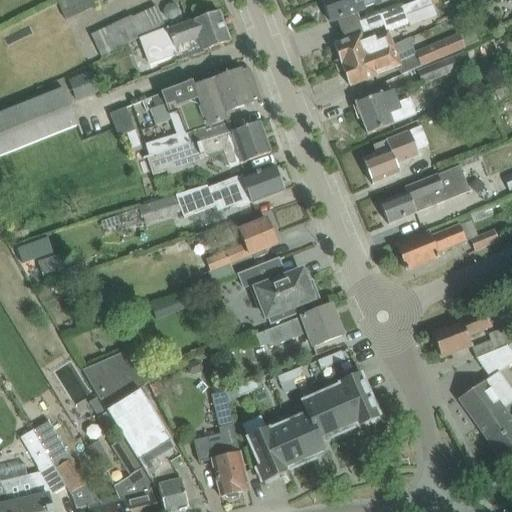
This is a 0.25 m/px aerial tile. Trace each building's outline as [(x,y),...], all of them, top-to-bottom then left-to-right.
[(61,0),(57,2),(66,21),(95,8),(93,4),(103,0),(61,0)] [(324,0),(322,1),(329,21),(376,4),(374,0),(324,0)] [(408,24),(406,18),(405,16),(431,6),(429,0),(420,0),(415,3),(359,23),(363,33),(383,25),(387,32),(366,40),(364,35),(334,45),(341,66),(411,40),(411,38),(393,46),(388,31),(408,24)] [(132,17),(131,16),(90,35),(101,58),(118,51),(117,49),(139,40),(166,28),(156,7),(132,17)] [(175,47),(199,39),(203,51),(230,42),(219,12),(168,30),(168,27),(166,28),(139,40),(149,66),(177,55),(175,47)] [(478,43),(473,30),(414,54),(420,68),(478,43)] [(411,40),(341,66),(349,86),(375,76),(373,73),(398,64),(395,57),(413,49),(411,40)] [(421,85),(467,66),(462,54),(416,73),(421,85)] [(145,145),(149,157),(230,133),(226,121),(223,114),(234,110),(253,103),(241,71),(227,76),(225,70),(178,88),(161,94),(142,101),(145,110),(146,112),(150,111),(155,125),(170,119),(176,135),(145,145)] [(69,81),(76,100),(99,92),(92,73),(69,81)] [(63,89),(44,96),(0,113),(0,156),(77,126),(63,89)] [(381,94),(355,104),(356,105),(352,106),(356,118),(360,116),(367,135),(393,125),(389,115),(400,110),(393,92),(382,96),(381,94)] [(118,137),(134,131),(125,108),(109,115),(118,137)] [(230,133),(149,157),(147,157),(152,175),(202,160),(204,156),(227,165),(230,165),(244,160),(245,162),(270,154),(259,122),(230,133)] [(386,141),(386,142),(374,147),(377,154),(362,160),(372,185),(391,177),(400,174),(397,165),(419,156),(417,149),(425,145),(418,128),(386,141)] [(460,161),(467,185),(503,175),(495,150),(460,161)] [(398,197),(380,204),(388,225),(416,214),(469,193),(459,167),(438,176),(405,189),(407,194),(398,197)] [(206,186),(185,192),(175,196),(138,207),(143,224),(181,213),(183,219),(216,206),(218,212),(235,205),(240,207),(252,203),(283,192),(274,168),(243,179),(242,177),(208,190),(206,186)] [(473,224),(498,214),(495,205),(470,215),(473,224)] [(266,220),(248,227),(239,231),(244,245),(205,260),(215,284),(236,275),(231,263),(252,255),(254,259),(265,254),(264,250),(276,245),(266,220)] [(428,233),(415,239),(396,246),(406,271),(438,258),(437,254),(470,241),(474,252),(499,242),(494,230),(478,237),(471,220),(430,237),(428,233)] [(19,263),(52,254),(47,237),(14,246),(19,263)] [(60,257),(39,263),(46,283),(66,276),(60,257)] [(310,284),(307,286),(304,278),(303,279),(301,273),(278,283),(277,281),(276,281),(269,264),(237,276),(243,291),(250,288),(251,290),(249,291),(257,311),(259,310),(264,323),(268,321),(270,326),(304,312),(301,305),(316,299),(310,284)] [(330,306),(259,334),(255,336),(260,348),(268,345),(270,348),(307,334),(312,347),(342,336),(330,306)] [(441,358),(460,350),(471,346),(467,337),(490,328),(484,312),(460,321),(461,324),(432,335),(441,358)] [(471,347),(475,357),(511,343),(505,327),(488,333),(491,340),(471,347)] [(489,378),(458,400),(477,427),(503,409),(511,402),(511,391),(498,373),(511,363),(511,354),(506,345),(476,359),(489,378)] [(82,370),(99,397),(108,412),(109,413),(155,488),(157,487),(163,511),(176,511),(188,509),(183,490),(180,479),(179,480),(169,461),(179,455),(137,386),(147,382),(132,348),(82,370)] [(345,360),(341,352),(329,356),(333,365),(345,360)] [(333,365),(329,356),(317,361),(321,370),(333,365)] [(304,376),(301,368),(289,373),(292,381),(304,376)] [(292,381),(289,373),(277,377),(281,386),(292,381)] [(375,407),(361,374),(341,382),(359,427),(368,423),(369,424),(382,419),(377,406),(375,407)] [(167,392),(158,375),(148,379),(157,397),(167,392)] [(258,380),(247,384),(250,393),(262,388),(258,380)] [(358,427),(359,427),(341,382),(340,383),(341,386),(323,393),(340,434),(351,429),(350,428),(357,425),(358,427)] [(238,398),(250,393),(247,384),(235,389),(238,398)] [(248,491),(227,406),(224,393),(210,396),(213,409),(219,436),(206,439),(205,438),(193,441),(198,463),(210,460),(220,498),(248,491)] [(302,405),(319,441),(320,441),(327,438),(328,439),(340,434),(323,393),(302,402),(303,404),(302,405)] [(99,418),(108,412),(99,397),(89,403),(99,418)] [(319,441),(302,405),(293,409),(297,418),(287,422),(305,463),(316,458),(315,457),(325,453),(320,441),(319,441)] [(511,421),(503,409),(477,427),(500,459),(511,450),(511,421)] [(268,427),(267,427),(286,473),(287,472),(286,470),(292,467),(293,468),(305,463),(287,422),(269,430),(268,427)] [(277,477),(286,473),(267,427),(247,436),(259,464),(255,466),(262,483),(266,481),(267,483),(277,478),(277,477)] [(124,440),(111,448),(130,477),(114,487),(117,495),(116,495),(118,502),(122,501),(124,510),(126,510),(126,511),(157,511),(152,488),(154,488),(124,440)] [(56,441),(43,450),(48,458),(66,487),(71,497),(76,511),(126,511),(126,510),(124,510),(122,501),(118,502),(116,495),(100,500),(86,483),(72,458),(67,460),(56,441)] [(87,448),(101,473),(102,475),(107,472),(113,468),(98,442),(87,448)] [(37,498),(9,505),(10,511),(53,511),(52,506),(50,507),(47,496),(54,494),(66,487),(48,458),(36,466),(47,484),(48,484),(35,488),(37,498)] [(0,493),(0,511),(10,511),(9,505),(6,492),(0,493)]
